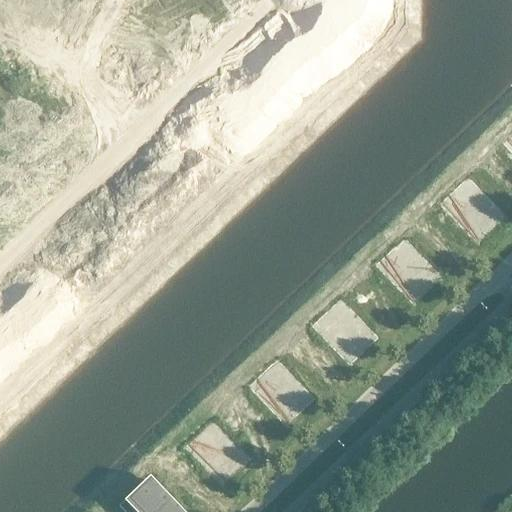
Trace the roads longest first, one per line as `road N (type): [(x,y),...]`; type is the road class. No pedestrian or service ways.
road 1 (residential): [(0,271),(284,0)]
road 2 (unclassified): [(511,264),(251,511)]
road 3 (unclassified): [(292,511),(511,301)]
